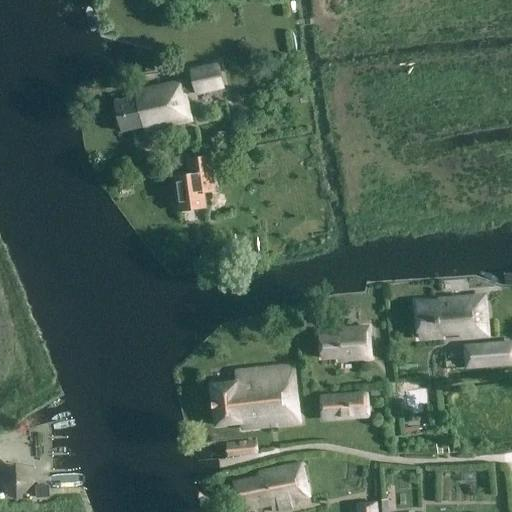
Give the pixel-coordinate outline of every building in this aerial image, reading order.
[(182,80),(174,82),(145,88),(146,93),(115,99),(122,129),(156,122),(157,127),(190,120),(185,94),(194,93),(194,94),(223,89),(218,62),(188,68),(191,80),(183,82),(182,80)] [(178,210),(205,207),(203,190),(211,189),(208,170),(210,170),(208,155),(188,157),(189,166),(195,165),(195,173),(175,176),(177,189),(176,189),(178,210)] [(419,337),(443,336),(442,333),(460,332),(460,337),(486,335),(483,295),(438,298),(438,300),(417,301),(419,337)] [(371,357),(369,326),(335,328),(336,332),(319,332),(321,356),(337,356),(337,359),(371,357)] [(511,360),(511,346),(511,339),(465,343),(467,364),(511,360)] [(242,426),(299,420),(293,364),(236,370),(236,380),(213,382),(216,423),(242,421),(242,426)] [(421,383),(401,384),(404,413),(423,411),(421,383)] [(319,395),(321,420),(368,417),(367,392),(319,395)] [(225,443),(227,457),(256,454),(254,440),(225,443)] [(233,480),(240,510),(272,503),(273,509),(298,503),(296,498),(308,495),(300,461),(259,471),(256,475),(233,480)] [(9,469),(4,474),(4,478),(22,477),(22,474),(17,468),(9,469)] [(8,486),(4,490),(10,496),(17,496),(23,490),(19,486),(8,486)] [(356,503),(356,511),(377,511),(377,502),(356,503)]
